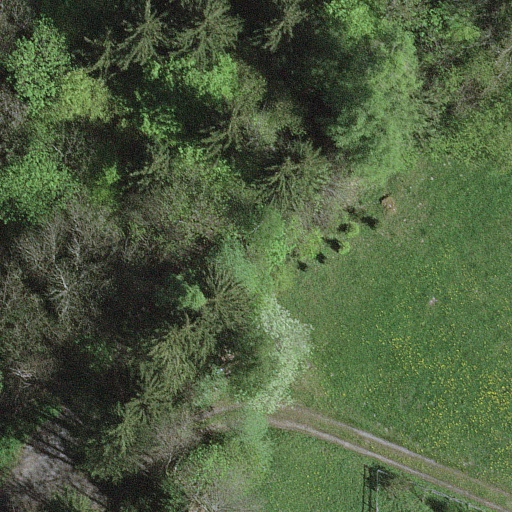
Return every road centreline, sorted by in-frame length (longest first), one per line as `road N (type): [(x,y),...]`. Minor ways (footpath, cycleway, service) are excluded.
road 1 (track): [(453,0),(396,18),(326,107),(243,165),(180,270),(5,511)]
road 2 (track): [(37,511),(225,407),(308,416),(511,494)]
